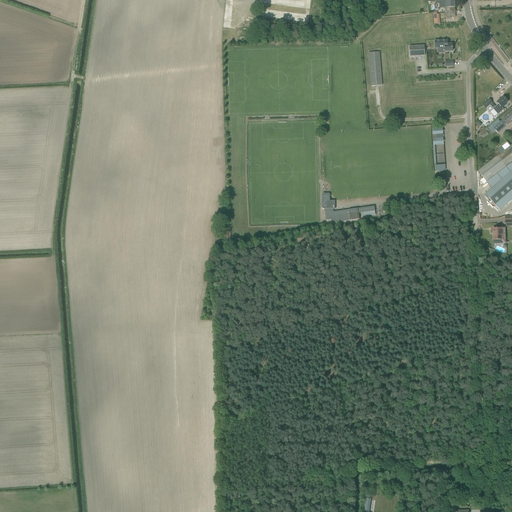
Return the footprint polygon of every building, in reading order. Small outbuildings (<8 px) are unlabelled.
[(66,0),(62,0),(62,12),(73,12),(72,0),(66,0)] [(446,8),(447,14),(455,14),(455,0),(446,1),(446,0),(438,1),(439,8),(446,8)] [(452,44),(448,44),(447,40),(434,41),(435,49),(437,48),(437,49),(444,49),(444,51),(453,51),(452,44)] [(409,46),(410,57),(425,56),(425,45),(409,46)] [(368,53),(371,86),(382,85),(380,52),(368,53)] [(493,109),(490,112),(495,117),(497,114),(498,115),(504,110),(502,108),(505,105),(505,104),(508,102),(505,98),(503,96),(500,99),(499,99),(497,100),(498,102),(496,103),(498,104),(493,109)] [(489,99),(482,105),(485,109),(492,103),(489,99)] [(500,122),(493,128),(496,131),(498,133),(508,124),(511,120),(511,111),(511,112),(500,122)] [(432,125),(433,145),(444,144),(442,128),(436,128),(436,125),(432,125)] [(479,171),(487,182),(511,162),(511,145),(511,146),(479,171)] [(495,205),(500,210),(511,199),(511,169),(485,193),(495,205)] [(331,220),(332,223),(360,219),(359,213),(360,213),(360,211),(358,211),(358,208),(332,212),(332,208),(335,208),(334,200),(329,200),(328,195),(328,194),(327,193),(322,194),(321,194),(320,195),(320,196),(322,207),(322,208),(322,209),(323,210),(325,210),(325,213),(326,221),(331,220)] [(502,228),(493,229),(493,242),(498,242),(498,243),(501,243),(505,243),(505,239),(502,239),(502,228)]
